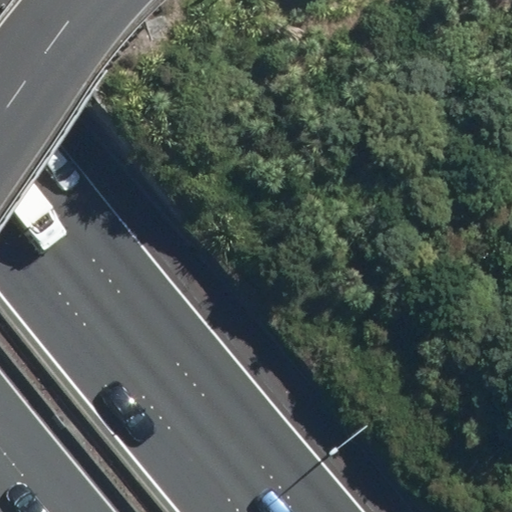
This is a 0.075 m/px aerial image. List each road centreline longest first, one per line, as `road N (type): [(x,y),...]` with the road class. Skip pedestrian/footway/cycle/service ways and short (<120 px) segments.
road 1 (motorway): [(0,216),(249,511)]
road 2 (primary): [(0,112),(91,0)]
